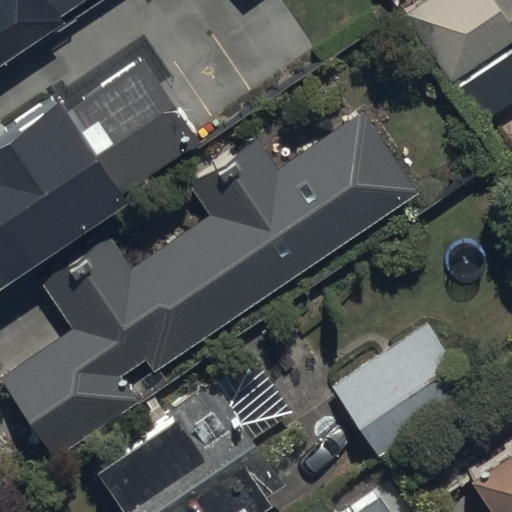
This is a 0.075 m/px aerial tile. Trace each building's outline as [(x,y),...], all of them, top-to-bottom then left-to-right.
[(0,0),(0,62),(63,21),(57,14),(78,0),(0,0)] [(511,40),(511,25),(495,0),(421,0),(406,10),(452,80),(511,40)] [(479,122),(511,100),(511,51),(456,87),(479,122)] [(0,141),(0,278),(197,149),(134,53),(0,141)] [(41,279),(74,327),(0,375),(0,379),(51,456),(136,401),(118,374),(148,355),(154,364),(415,192),(364,115),(279,171),(255,136),(187,181),(210,216),(129,270),(107,236),(41,279)] [(330,382),(379,456),(475,392),(427,319),(330,382)] [(96,464),(127,511),(247,511),(323,462),(256,360),(96,464)] [(511,511),(511,454),(473,480),(494,511),(511,511)] [(350,511),(414,511),(395,483),(350,511)]
